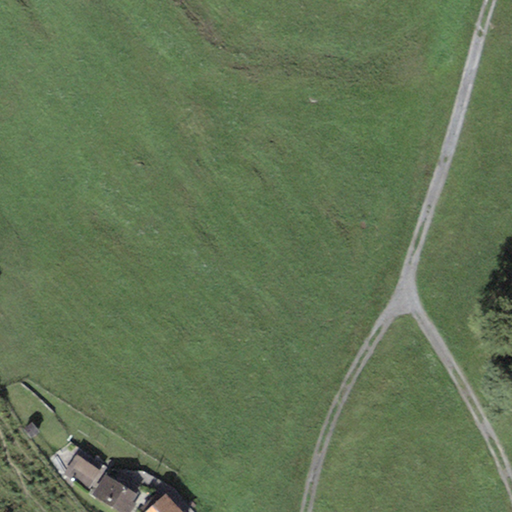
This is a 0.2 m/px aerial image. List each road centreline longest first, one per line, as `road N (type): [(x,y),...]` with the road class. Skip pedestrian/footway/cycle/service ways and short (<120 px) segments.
road 1 (track): [(511,483),(407,292),(494,0)]
road 2 (track): [(306,511),(323,442),(407,292)]
